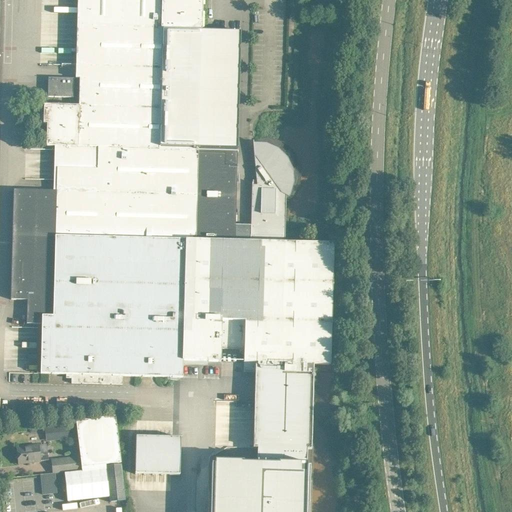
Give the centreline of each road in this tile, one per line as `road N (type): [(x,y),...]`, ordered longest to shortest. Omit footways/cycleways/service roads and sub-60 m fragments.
road 1 (primary): [(444,511),(422,279),(420,137),(434,0)]
road 2 (primary): [(389,0),(376,166),(377,286),(397,511)]
road 3 (unknown): [(27,0),(0,333)]
road 4 (unknown): [(0,386),(183,393),(195,410),(192,511)]
